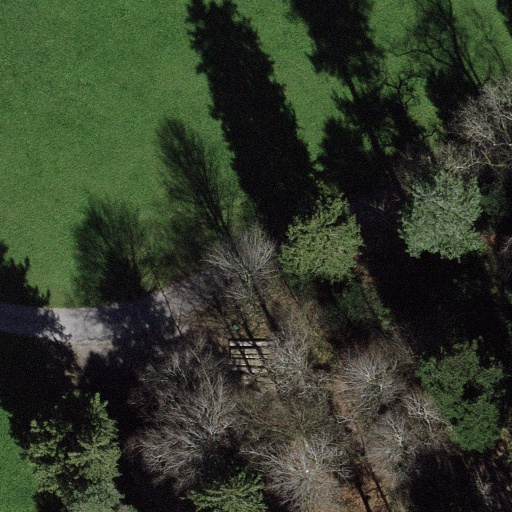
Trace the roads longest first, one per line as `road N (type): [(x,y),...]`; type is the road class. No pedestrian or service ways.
road 1 (track): [(511,493),(363,420),(114,329),(0,312)]
road 2 (track): [(114,329),(511,162)]
